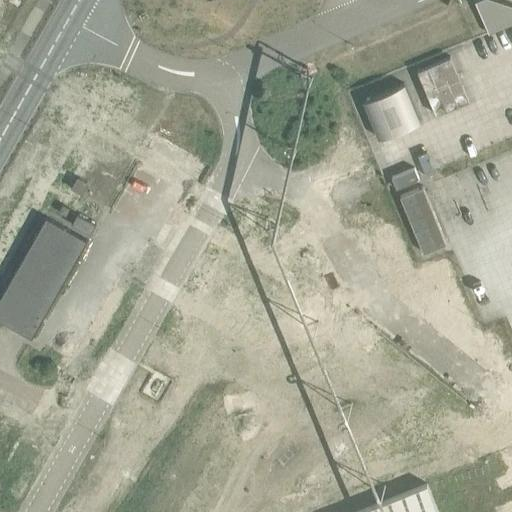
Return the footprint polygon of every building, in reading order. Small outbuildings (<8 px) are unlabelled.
[(511,0),(490,0),(478,5),(489,32),(511,22),(511,0)] [(416,70),(435,114),(468,100),(449,56),(416,70)] [(362,99),(378,138),(419,120),(403,82),(362,99)] [(478,147),(511,134),(511,106),(469,124),(478,147)] [(86,183),(77,178),(72,187),(80,192),(86,183)] [(399,195),(423,252),(446,243),(422,185),(399,195)] [(69,208),(62,204),(58,211),(65,215),(69,208)] [(95,224),(76,213),(71,224),(89,235),(95,224)] [(86,239),(45,216),(0,295),(0,319),(31,337),(86,239)] [(506,314),(511,328),(511,277),(501,282),(501,287),(508,284),(511,284),(511,304),(506,307),(506,314)] [(437,511),(426,484),(355,511),(437,511)]
